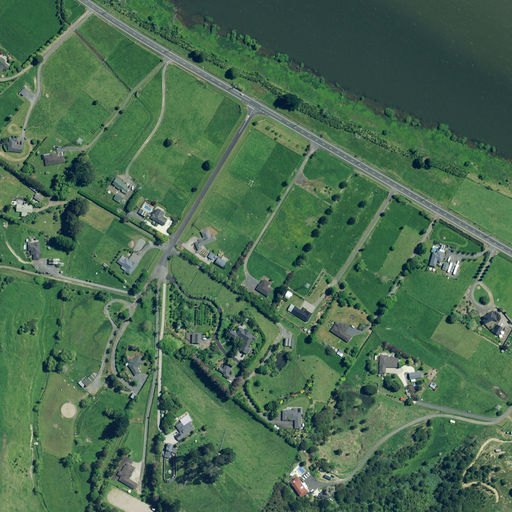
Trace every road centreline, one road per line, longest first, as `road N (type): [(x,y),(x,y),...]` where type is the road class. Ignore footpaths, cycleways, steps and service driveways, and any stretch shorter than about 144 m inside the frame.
road 1 (tertiary): [(256,104),(511,253)]
road 2 (tertiary): [(83,0),(256,104)]
road 3 (residential): [(160,273),(256,104)]
